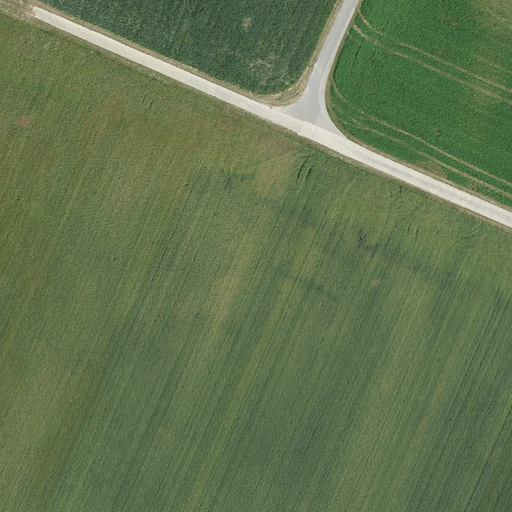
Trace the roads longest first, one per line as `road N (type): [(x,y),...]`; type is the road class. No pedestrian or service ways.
road 1 (track): [(33,18),(511,225)]
road 2 (track): [(296,131),(356,0)]
